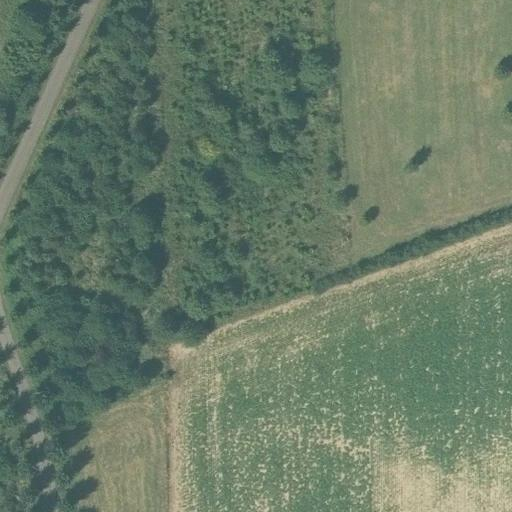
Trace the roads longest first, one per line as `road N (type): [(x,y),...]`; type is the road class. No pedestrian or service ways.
road 1 (unclassified): [(93,0),(0,205)]
road 2 (unclassified): [(0,321),(35,428),(51,511)]
